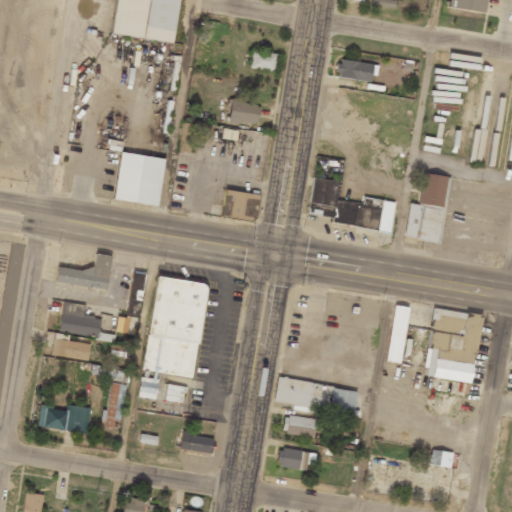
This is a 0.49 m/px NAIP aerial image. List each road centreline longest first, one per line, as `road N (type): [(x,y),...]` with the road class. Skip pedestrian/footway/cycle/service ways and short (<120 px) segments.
road 1 (tertiary): [(317,0),(235,511)]
road 2 (primary): [(511,295),(74,222)]
road 3 (residential): [(7,452),(362,511)]
road 4 (residential): [(197,0),(511,54)]
road 5 (residential): [(42,229),(0,497)]
road 6 (residential): [(511,268),(473,511)]
